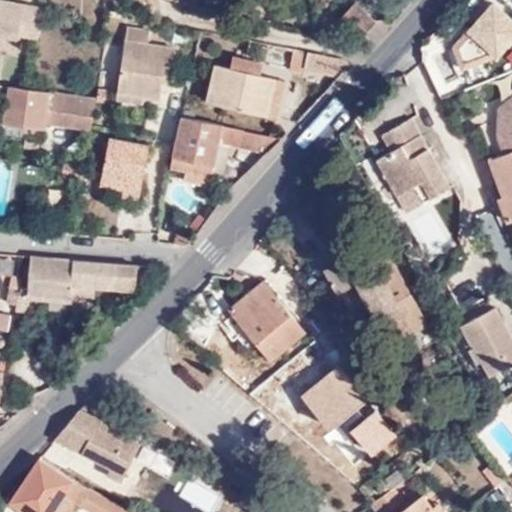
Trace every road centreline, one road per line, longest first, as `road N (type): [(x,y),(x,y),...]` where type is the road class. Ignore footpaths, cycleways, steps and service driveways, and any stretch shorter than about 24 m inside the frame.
road 1 (tertiary): [(193,271),(438,0)]
road 2 (tertiary): [(0,459),(193,271)]
road 3 (unknown): [(386,58),(511,266)]
road 4 (residential): [(0,236),(168,249),(193,271)]
